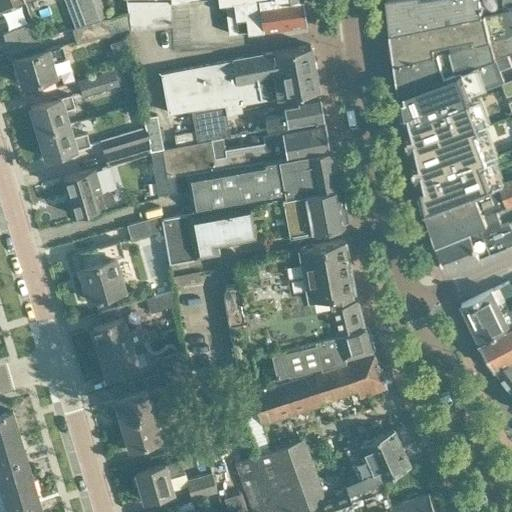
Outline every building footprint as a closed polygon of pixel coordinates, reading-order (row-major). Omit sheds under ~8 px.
[(0,0),(0,10),(25,1),(24,0),(0,0)] [(88,23),(79,0),(66,0),(67,2),(76,26),(88,23)] [(79,0),(88,23),(106,18),(100,0),(79,0)] [(172,25),(171,3),(171,0),(170,0),(126,0),(131,28),(172,25)] [(307,23),(302,0),(231,0),(225,1),(229,31),(307,23)] [(511,0),(387,0),(390,30),(511,5),(511,0)] [(511,9),(487,14),(491,33),(505,30),(503,20),(507,19),(508,25),(511,23),(511,9)] [(88,23),(76,26),(72,27),(77,42),(130,27),(127,12),(106,18),(88,23)] [(461,19),(391,32),(400,93),(471,66),(465,48),(471,46),(461,19)] [(8,47),(38,36),(32,22),(3,33),(8,47)] [(506,35),(492,38),(496,58),(508,53),(510,53),(506,35)] [(48,48),(14,58),(22,84),(56,74),(52,61),(66,57),(62,44),(48,48)] [(310,44),(160,72),(168,111),(190,107),(191,109),(224,103),(226,114),(242,111),(241,104),(318,89),(310,44)] [(400,94),(399,94),(404,119),(405,119),(405,123),(470,99),(474,97),(472,93),(476,91),(502,82),(505,81),(501,69),(511,64),(511,62),(508,53),(496,58),(463,69),(400,94)] [(81,91),(83,95),(118,85),(117,80),(113,68),(78,79),(81,91)] [(505,81),(502,82),(507,96),(511,94),(511,81),(511,79),(505,81)] [(324,119),(319,94),(319,93),(298,97),(298,102),(283,104),(284,112),(264,116),(267,130),(324,119)] [(73,107),(70,95),(30,106),(33,117),(31,118),(36,132),(67,122),(63,109),(73,107)] [(405,123),(413,154),(412,154),(419,185),(420,185),(427,214),(496,188),(485,161),(489,159),(478,131),(482,129),(470,99),(405,123)] [(230,136),(226,114),(224,103),(191,109),(196,141),(197,141),(222,137),(230,136)] [(144,127),(147,138),(149,149),(162,147),(155,113),(141,116),(144,127)] [(45,157),(88,144),(85,133),(71,137),(67,122),(36,132),(40,147),(42,147),(45,157)] [(325,123),(324,123),(263,134),(252,136),(254,143),(224,148),(222,137),(197,141),(196,141),(162,147),(168,174),(273,158),(329,150),(329,149),(330,148),(330,146),(328,147),(324,125),(326,125),(325,123)] [(144,127),(100,140),(103,151),(147,138),(144,127)] [(147,138),(103,151),(107,164),(149,152),(149,149),(147,138)] [(252,201),(280,197),(336,187),(329,150),(168,174),(162,147),(149,149),(149,152),(157,194),(189,188),(193,211),(252,200),(252,201)] [(68,193),(71,201),(75,215),(99,208),(99,207),(105,205),(112,202),(114,199),(111,190),(108,188),(101,190),(94,167),(63,176),(68,193)] [(436,244),(488,222),(484,214),(496,209),(511,203),(511,182),(496,188),(427,214),(426,214),(436,244)] [(336,187),(280,197),(252,201),(252,200),(193,211),(162,217),(164,229),(169,262),(216,254),(214,246),(257,239),(256,238),(283,233),(310,228),(310,229),(343,223),(336,187)] [(447,271),(511,243),(511,226),(510,223),(510,220),(503,223),(496,209),(484,214),(488,222),(436,244),(437,247),(447,271)] [(127,224),(131,238),(164,229),(162,217),(161,214),(127,224)] [(102,297),(101,295),(123,289),(113,257),(123,254),(119,239),(70,254),(74,269),(80,268),(89,299),(97,297),(97,298),(102,297)] [(353,287),(344,239),(265,253),(266,258),(233,264),(237,283),(226,285),(223,296),(238,378),(255,375),(251,352),(295,341),(351,327),(364,323),(357,297),(353,298),(351,288),(353,287)] [(493,288),(462,303),(471,323),(481,342),(511,326),(511,307),(510,309),(504,297),(511,292),(511,285),(510,280),(493,289),(493,288)] [(149,312),(174,304),(173,289),(145,297),(149,312)] [(126,331),(122,317),(92,326),(99,351),(142,338),(139,328),(126,331)] [(372,352),(364,323),(351,327),(295,341),(268,348),(277,379),(287,375),(288,378),(372,352)] [(511,326),(481,342),(496,368),(511,359),(511,326)] [(146,350),(142,338),(99,351),(107,376),(137,367),(133,354),(146,350)] [(157,374),(180,367),(183,366),(180,350),(152,359),(157,374)] [(373,352),(372,352),(288,378),(251,390),(261,423),(324,402),(323,399),(357,388),(360,397),(387,388),(373,352)] [(511,359),(496,368),(511,388),(511,359)] [(181,369),(180,367),(157,374),(161,387),(175,383),(178,395),(188,392),(185,373),(184,368),(181,369)] [(163,400),(151,404),(147,390),(113,400),(113,401),(114,401),(121,424),(120,424),(165,410),(163,400)] [(0,414),(0,439),(20,434),(13,410),(0,414)] [(162,439),(158,426),(169,422),(165,410),(120,424),(120,425),(121,425),(128,448),(127,448),(128,449),(162,439)] [(201,440),(197,427),(172,434),(176,448),(201,440)] [(410,465),(393,428),(383,433),(360,443),(364,452),(366,456),(353,462),(359,476),(344,482),(348,492),(381,479),(381,478),(410,465)] [(0,465),(27,457),(20,434),(0,439),(0,465)] [(290,511),(321,501),(300,438),(235,462),(253,511),(290,511)] [(33,480),(27,457),(0,465),(0,486),(1,489),(33,480)] [(165,464),(136,472),(143,499),(172,491),(168,477),(184,473),(180,460),(165,464)] [(192,498),(218,490),(214,478),(188,485),(192,498)] [(391,511),(389,504),(381,479),(348,492),(354,511),(391,511)] [(9,511),(40,503),(33,480),(1,489),(7,511),(9,511)] [(354,511),(348,492),(292,511),(354,511)] [(389,504),(391,511),(433,511),(428,492),(409,498),(389,504)] [(190,499),(174,504),(176,511),(177,511),(193,507),(190,499)] [(43,511),(40,503),(9,511),(43,511)]
